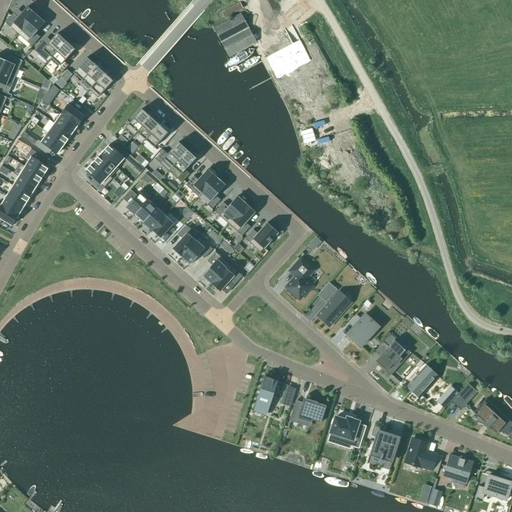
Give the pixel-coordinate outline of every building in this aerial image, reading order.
[(27,7),(27,8),(18,18),(13,13),(5,23),(17,34),(35,14),(36,13),(30,7),(29,8),(27,7)] [(45,23),(35,14),(17,34),(32,47),(40,38),(35,33),(45,23)] [(241,14),(213,29),(228,57),(256,42),(241,14)] [(66,42),(57,34),(46,46),(42,41),(34,50),(47,63),(50,60),(66,42)] [(297,38),(264,56),(273,73),(295,61),(297,64),(308,58),(297,38)] [(75,50),(66,42),(50,60),(57,68),(55,70),(60,74),(68,66),(64,61),(75,50)] [(8,62),(0,58),(0,71),(15,78),(22,61),(10,56),(8,62)] [(95,65),(87,58),(73,73),(81,80),(95,65)] [(104,74),(95,65),(81,80),(78,84),(87,92),(89,91),(104,74)] [(67,70),(60,78),(65,83),(72,75),(67,70)] [(15,78),(0,71),(0,90),(8,94),(15,78)] [(113,81),(104,74),(89,91),(97,98),(113,81)] [(310,94),(317,104),(324,99),(318,89),(310,94)] [(47,93),(42,101),(46,104),(48,106),(54,98),(47,93)] [(42,101),(37,107),(41,110),(43,108),(46,104),(42,101)] [(84,116),(67,105),(60,115),(77,126),(84,116)] [(142,109),(124,128),(134,136),(137,133),(151,118),(142,109)] [(77,126),(60,115),(54,124),(70,136),(77,126)] [(151,118),(137,133),(145,140),(159,125),(151,118)] [(70,136),(54,124),(47,133),(64,145),(70,136)] [(159,125),(145,140),(154,148),(168,133),(159,125)] [(310,125),(298,128),(301,140),(313,136),(310,125)] [(23,132),(20,137),(27,142),(30,137),(23,132)] [(64,145),(47,133),(40,143),(57,154),(64,145)] [(117,140),(124,146),(127,142),(121,136),(117,140)] [(132,142),(126,149),(132,154),(138,147),(132,142)] [(168,171),(187,150),(178,142),(167,154),(163,150),(155,159),(168,171)] [(101,153),(116,167),(128,154),(119,146),(115,150),(109,145),(101,153)] [(187,150),(168,171),(182,183),(190,174),(185,170),(196,158),(187,150)] [(93,162),(110,177),(118,169),(116,167),(101,153),(93,162)] [(48,167),(31,157),(25,166),(42,177),(48,167)] [(110,177),(93,162),(85,171),(94,179),(90,183),(100,192),(112,179),(110,177)] [(42,177),(25,166),(19,176),(36,187),(42,177)] [(193,176),(185,185),(199,198),(202,194),(217,178),(207,169),(207,170),(198,180),(193,176)] [(142,177),(148,183),(153,177),(146,172),(142,177)] [(36,187),(19,176),(13,186),(30,196),(36,187)] [(217,178),(202,194),(210,201),(207,205),(212,209),(220,200),(215,196),(225,185),(217,178)] [(7,195),(24,206),(30,196),(13,186),(7,195)] [(126,207),(135,215),(148,200),(151,197),(142,189),(132,200),(126,207)] [(130,190),(126,194),(132,200),(136,195),(130,190)] [(24,206),(7,195),(1,205),(18,216),(24,206)] [(228,207),(223,203),(215,212),(228,224),(246,204),(245,203),(246,202),(240,196),(239,197),(237,196),(228,207)] [(135,215),(143,223),(157,208),(148,200),(135,215)] [(18,216),(1,205),(0,204),(0,223),(2,220),(12,226),(18,216)] [(246,204),(228,224),(242,236),(250,227),(245,223),(255,212),(255,213),(255,212),(246,204)] [(151,230),(165,215),(157,208),(143,223),(151,230)] [(165,215),(151,230),(160,239),(161,238),(160,238),(174,223),(165,215)] [(278,233),(267,223),(266,223),(267,223),(257,234),(253,229),(253,230),(244,239),(260,253),(278,233)] [(172,249),(181,257),(197,239),(189,231),(190,230),(186,225),(177,234),(182,239),(173,249),(172,249)] [(197,239),(181,257),(190,265),(199,255),(204,259),(204,258),(212,249),(199,237),(197,239)] [(233,248),(238,253),(239,254),(244,249),(238,244),(233,248)] [(202,276),(211,284),(229,264),(215,252),(207,261),(211,265),(202,276)] [(295,277),(285,288),(299,300),(306,292),(308,293),(313,288),(312,287),(312,286),(305,280),(314,270),(301,258),(289,271),(295,277)] [(229,264),(211,284),(219,292),(229,282),(234,286),(234,285),(242,276),(229,264)] [(337,290),(329,283),(325,286),(333,294),(337,290)] [(348,304),(337,294),(317,316),(328,327),(348,304)] [(367,300),(363,304),(367,308),(371,304),(367,300)] [(379,327),(365,314),(361,319),(356,315),(349,323),(353,327),(347,334),(361,347),(379,327)] [(378,364),(386,371),(393,364),(394,366),(400,360),(401,361),(408,353),(397,343),(398,342),(398,341),(396,342),(394,340),(388,347),(383,343),(384,343),(383,342),(374,351),(375,352),(376,352),(380,356),(375,361),(377,363),(376,364),(377,365),(378,364)] [(420,360),(415,366),(418,369),(424,363),(420,360)] [(437,375),(426,365),(405,387),(417,398),(437,375)] [(277,381),(264,376),(253,411),(266,417),(272,397),(274,397),(277,387),(276,387),(277,381)] [(463,388),(455,398),(464,406),(473,396),(463,388)] [(285,389),(281,404),(290,407),(295,392),(285,389)] [(458,393),(454,390),(451,393),(447,390),(436,402),(444,409),(458,393)] [(511,423),(491,405),(489,406),(484,401),(485,400),(487,401),(485,399),(482,403),(473,413),(479,418),(476,422),(483,425),(484,426),(484,425),(488,428),(487,429),(489,427),(496,433),(498,431),(511,436),(511,423)] [(321,423),(326,406),(317,403),(317,402),(316,402),(315,405),(303,401),(302,403),(296,401),(291,418),(298,420),(298,418),(310,422),(310,423),(311,423),(312,420),(321,423)] [(335,417),(330,433),(344,438),(341,446),(350,449),(351,446),(358,448),(365,427),(358,424),(359,422),(352,419),(352,418),(351,419),(347,418),(346,420),(335,417)] [(389,471),(400,437),(377,430),(366,463),(389,471)] [(428,444),(412,439),(405,462),(420,468),(420,467),(431,470),(436,455),(425,451),(428,444)] [(449,455),(442,476),(466,484),(473,463),(449,455)] [(511,483),(488,475),(484,488),(478,486),(475,497),(482,499),(484,493),(506,500),(511,483)] [(430,488),(424,486),(422,493),(427,495),(430,488)] [(428,506),(436,508),(442,492),(434,489),(428,506)]
